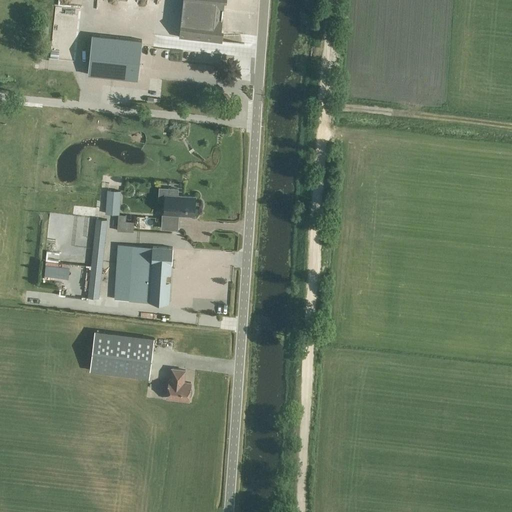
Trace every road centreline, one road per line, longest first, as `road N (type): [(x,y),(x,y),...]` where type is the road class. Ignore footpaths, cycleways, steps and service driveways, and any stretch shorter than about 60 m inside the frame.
road 1 (tertiary): [(229,511),(265,0)]
road 2 (track): [(301,511),(334,0)]
road 3 (track): [(242,322),(30,300)]
road 4 (track): [(327,107),(511,126)]
